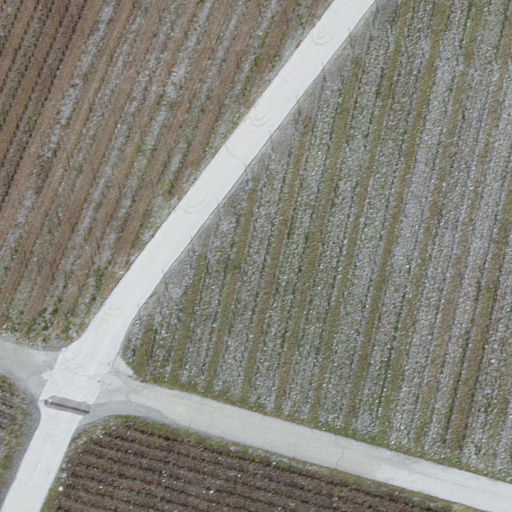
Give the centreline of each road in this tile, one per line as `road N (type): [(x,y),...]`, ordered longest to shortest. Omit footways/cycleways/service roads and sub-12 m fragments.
road 1 (track): [(17,511),(70,390),(366,0)]
road 2 (track): [(0,359),(70,390),(505,511)]
